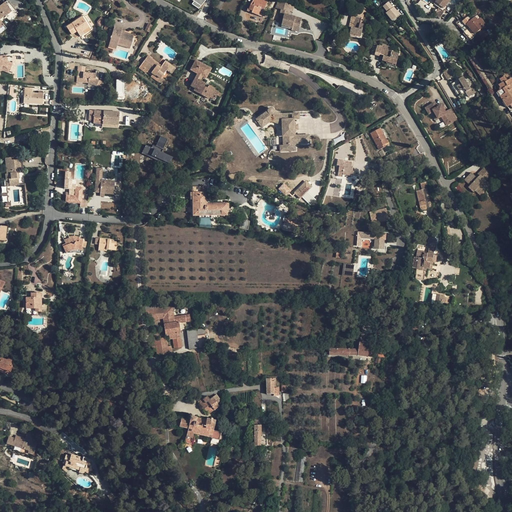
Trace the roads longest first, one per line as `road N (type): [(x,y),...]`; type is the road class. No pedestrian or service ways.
road 1 (residential): [(399,101),(484,262),(500,320),(503,395)]
road 2 (residential): [(154,0),(257,46),(324,59),(399,101)]
road 3 (residential): [(37,0),(57,51),(48,215)]
road 4 (residential): [(399,101),(439,65),(402,0)]
road 5 (residential): [(0,390),(56,410),(58,420),(0,416)]
